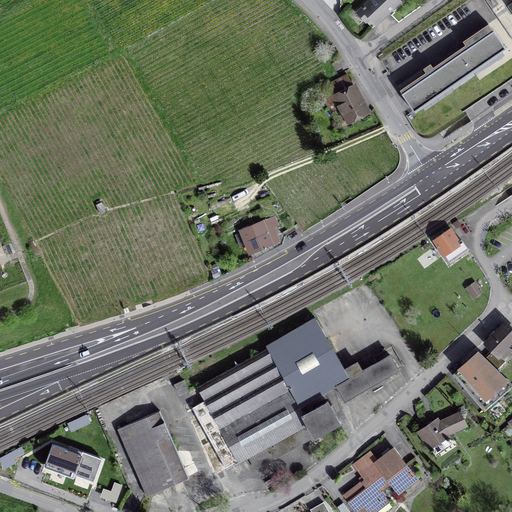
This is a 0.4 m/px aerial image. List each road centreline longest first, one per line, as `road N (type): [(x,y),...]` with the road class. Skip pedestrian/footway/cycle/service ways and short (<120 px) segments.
road 1 (primary): [(125,353),(336,248),(417,196),(431,177)]
road 2 (residential): [(240,511),(314,476),(502,300)]
road 3 (motorway): [(221,291),(125,339),(0,383)]
road 4 (primary): [(431,177),(221,291)]
road 5 (primary): [(221,291),(0,365)]
road 6 (residential): [(358,58),(431,177)]
road 7 (primary): [(0,415),(125,353)]
road 8 (motorway): [(0,396),(125,353)]
